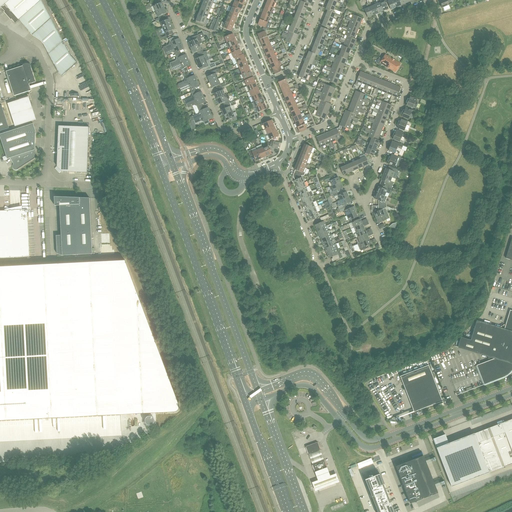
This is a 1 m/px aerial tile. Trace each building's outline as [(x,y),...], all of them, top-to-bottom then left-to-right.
[(41,0),(0,0),(0,8),(1,7),(15,23),(19,20),(33,36),(42,42),(58,72),(61,76),(77,63),(71,57),(41,0)] [(152,3),(153,6),(155,11),(164,8),(162,2),(159,3),(158,0),(152,3)] [(205,0),(204,0),(202,5),(211,8),(213,3),(205,0)] [(377,4),(374,5),(378,13),(383,11),(377,0),(376,1),(377,4)] [(384,1),(381,2),(380,0),(377,0),(383,11),(388,9),(384,1)] [(387,2),(391,10),(396,7),(392,0),(390,0),(387,2)] [(300,1),(298,6),(306,9),(308,4),(310,5),(300,1)] [(231,6),(231,7),(241,10),(243,5),(234,2),(232,7),(231,6)] [(374,5),(371,6),(370,3),(368,4),(373,15),(378,13),(374,5)] [(327,4),(325,9),(335,13),(333,12),(335,7),(327,4)] [(368,17),(373,15),(368,4),(367,5),(366,5),(367,8),(364,9),(368,17)] [(202,5),(200,10),(209,13),(211,8),(202,5)] [(298,6),(296,11),(304,14),(306,9),(298,6)] [(231,7),(229,12),(238,15),(240,10),(241,11),(241,10),(231,7)] [(166,13),(164,8),(155,11),(158,17),(159,19),(165,17),(164,14),(166,13)] [(325,9),(327,10),(325,15),(333,18),(335,13),(325,9)] [(200,10),(198,15),(207,19),(209,13),(200,10)] [(296,11),(294,16),(302,19),(304,14),(296,11)] [(229,12),(227,17),(235,21),(238,15),(229,12)] [(195,23),(203,26),(207,19),(198,15),(195,23)] [(353,15),(351,18),(347,16),(346,18),(360,24),(362,19),(353,15)] [(294,16),(292,21),(300,24),(302,19),(294,16)] [(160,22),(163,28),(171,24),(169,19),(166,20),(165,17),(159,19),(160,22)] [(227,17),(225,22),(233,26),(235,21),(227,17)] [(350,22),(348,25),(358,29),(360,24),(346,18),(345,20),(350,22)] [(264,27),(263,30),(266,29),(266,28),(265,28),(267,23),(260,20),(257,25),(264,27)] [(329,28),(331,23),(324,20),(321,25),(329,28)] [(292,21),(290,26),(298,29),(300,24),(292,21)] [(223,28),(231,31),(233,26),(225,22),(223,28)] [(172,34),(171,31),(173,30),(171,24),(163,28),(165,33),(166,36),(172,34)] [(348,25),(347,28),(343,26),(342,28),(356,34),(358,29),(348,25)] [(290,26),(288,31),(296,34),(298,29),(290,26)] [(321,27),(319,32),(326,35),(328,30),(321,27)] [(346,32),(344,35),(347,36),(354,39),(356,34),(342,28),(341,30),(346,32)] [(266,31),(266,29),(263,30),(263,31),(257,34),(260,39),(267,36),(265,31),(266,31)] [(288,31),(287,34),(283,33),(282,34),(296,40),(298,35),(296,34),(288,31)] [(191,38),(192,41),(188,42),(190,48),(199,44),(202,42),(201,39),(205,37),(203,32),(191,38)] [(224,37),(227,43),(235,39),(233,33),(224,37)] [(284,41),(292,44),(294,45),(296,40),(282,34),(281,36),(282,36),(284,37),(286,38),(284,41)] [(260,39),(262,44),(269,41),(267,36),(260,39)] [(347,36),(346,39),(341,37),(340,39),(354,45),(356,40),(354,39),(347,36)] [(170,42),(169,44),(163,47),(164,51),(181,43),(179,38),(173,41),(172,38),(168,39),(170,42)] [(227,43),(229,48),(238,44),(235,39),(227,43)] [(344,43),(343,46),(352,50),(354,45),(340,39),(339,41),(344,43)] [(262,44),(264,49),(271,46),(269,41),(262,44)] [(166,55),(172,52),(174,53),(175,56),(179,54),(177,52),(184,49),(181,43),(164,51),(166,55)] [(193,53),(197,52),(198,54),(203,52),(202,49),(201,49),(199,44),(190,48),(193,53)] [(229,48),(231,53),(240,50),(238,44),(229,48)] [(264,49),(266,54),(273,51),(271,46),(264,49)] [(343,46),(341,51),(348,54),(350,49),(352,50),(343,46)] [(233,56),(234,58),(242,55),(240,50),(231,53),(233,56)] [(199,57),(195,59),(198,64),(208,60),(206,55),(207,54),(206,51),(204,52),(203,52),(198,54),(198,55),(199,57)] [(266,54),(268,59),(275,56),(273,51),(266,54)] [(341,51),(339,56),(346,59),(348,54),(341,51)] [(175,56),(177,58),(176,60),(170,63),(170,64),(168,65),(169,68),(188,60),(186,54),(180,57),(179,54),(175,56)] [(235,58),(237,63),(245,60),(244,56),(243,56),(242,55),(234,58),(234,59),(235,58)] [(331,56),(330,58),(344,64),(346,59),(339,56),(336,55),(335,58),(331,56)] [(385,55),(380,63),(395,72),(400,64),(385,55)] [(268,59),(270,64),(277,61),(275,56),(268,59)] [(342,69),(344,64),(330,58),(328,57),(327,61),(328,61),(329,60),(334,62),(332,65),(342,69)] [(181,69),(182,72),(187,70),(186,67),(190,65),(188,60),(169,68),(171,71),(173,70),(173,71),(179,68),(181,69)] [(200,70),(203,68),(205,71),(216,66),(214,62),(210,63),(208,60),(198,64),(200,70)] [(237,63),(239,68),(248,65),(245,60),(237,63)] [(270,64),(272,69),(279,66),(277,61),(270,64)] [(30,66),(30,65),(29,64),(28,63),(27,63),(26,63),(22,65),(23,66),(6,71),(14,96),(31,90),(29,84),(36,82),(30,66)] [(239,68),(242,74),(250,70),(248,65),(239,68)] [(340,74),(342,69),(332,65),(331,68),(325,66),(324,67),(340,74)] [(275,74),(282,71),(279,66),(272,69),(275,74)] [(338,79),(340,74),(324,67),(324,68),(323,67),(323,69),(330,72),(328,75),(338,79)] [(210,72),(211,75),(207,77),(210,82),(218,79),(216,74),(219,72),(218,69),(210,72)] [(244,79),(252,76),(250,70),(242,74),(244,79)] [(302,81),(303,79),(306,80),(308,74),(301,72),(298,77),(299,77),(298,79),(299,80),(302,81)] [(357,85),(358,82),(361,83),(365,74),(360,72),(355,84),(357,85)] [(178,84),(180,88),(197,81),(194,75),(190,77),(189,74),(184,76),(185,79),(184,81),(178,84)] [(361,83),(365,85),(363,89),(365,90),(370,76),(365,74),(361,83)] [(322,79),(336,84),(338,79),(328,75),(327,78),(323,77),(322,79)] [(368,86),(371,87),(375,78),(370,76),(365,90),(366,91),(368,86)] [(253,77),(245,80),(247,86),(255,82),(253,77)] [(212,88),(216,86),(217,89),(223,86),(222,84),(221,83),(223,82),(221,78),(218,79),(210,82),(212,88)] [(371,87),(375,89),(373,93),(375,94),(380,80),(375,78),(371,87)] [(278,82),(280,87),(287,84),(285,79),(278,82)] [(378,90),(381,91),(385,82),(380,80),(375,94),(376,95),(378,90)] [(196,90),(195,88),(199,86),(197,81),(180,88),(181,91),(181,92),(187,89),(190,90),(191,93),(196,90)] [(247,86),(249,91),(257,88),(255,82),(247,86)] [(324,86),(323,89),(332,93),(335,88),(320,82),(320,84),(324,86)] [(381,91),(385,93),(383,97),(385,98),(390,84),(385,82),(381,91)] [(280,87),(282,92),(290,89),(287,84),(280,87)] [(388,94),(391,95),(395,86),(390,84),(385,98),(387,99),(388,94)] [(225,95),(223,90),(224,90),(223,86),(217,89),(218,92),(214,93),(217,99),(228,94),(225,95)] [(395,100),(397,97),(401,88),(395,86),(391,95),(395,97),(393,100),(395,100)] [(249,91),(251,96),(260,93),(257,88),(249,91)] [(282,92),(285,97),(292,94),(290,89),(282,92)] [(317,91),(316,93),(330,98),(332,93),(323,89),(322,92),(317,91)] [(185,100),(183,101),(184,105),(187,104),(203,97),(201,91),(197,93),(196,90),(191,93),(192,95),(191,97),(185,100)] [(364,98),(365,95),(356,91),(354,96),(368,102),(369,100),(364,98)] [(251,96),(254,102),(262,98),(260,93),(251,96)] [(320,96),(319,99),(328,103),(329,103),(330,98),(316,93),(316,94),(320,96)] [(219,104),(223,103),(224,105),(230,103),(228,100),(229,97),(228,94),(217,99),(219,104)] [(285,97),(287,102),(294,99),(292,94),(285,97)] [(354,96),(352,101),(361,105),(363,102),(367,104),(368,102),(354,96)] [(415,102),(417,99),(410,96),(409,99),(408,98),(406,103),(407,103),(406,106),(413,108),(413,107),(415,108),(416,107),(418,104),(417,103),(415,102)] [(15,126),(30,121),(36,119),(28,97),(7,103),(15,126)] [(194,105),(197,106),(198,109),(203,106),(201,104),(206,102),(203,97),(187,104),(188,108),(194,105)] [(254,102),(256,107),(264,103),(262,98),(254,102)] [(287,102),(289,107),(296,104),(294,99),(287,102)] [(315,102),(314,104),(329,109),(331,104),(329,103),(328,103),(319,99),(319,100),(321,100),(320,103),(315,102)] [(392,105),(382,101),(377,99),(376,101),(381,103),(380,106),(389,110),(392,105)] [(352,101),(350,106),(364,112),(365,110),(360,108),(361,105),(352,101)] [(222,110),(224,115),(232,112),(230,107),(231,106),(230,103),(224,105),(225,108),(222,110)] [(258,112),(267,109),(264,103),(256,107),(258,112)] [(289,107),(291,112),(298,109),(296,104),(289,107)] [(318,107),(317,111),(327,114),(329,109),(314,104),(314,105),(318,107)] [(1,106),(0,105),(0,130),(9,128),(1,106)] [(198,109),(199,111),(199,112),(198,113),(192,116),(193,120),(210,113),(208,107),(204,109),(203,106),(198,109)] [(346,110),(355,114),(357,115),(359,112),(363,114),(364,112),(350,106),(348,111),(346,110)] [(380,106),(378,110),(374,108),(373,110),(387,115),(389,110),(380,106)] [(408,120),(412,110),(405,107),(404,110),(403,110),(402,114),(402,115),(401,117),(408,120)] [(291,112),(293,117),(300,114),(298,109),(291,112)] [(346,110),(344,115),(358,121),(359,119),(354,117),(355,114),(346,110)] [(377,113),(376,117),(385,120),(387,115),(373,110),(372,111),(377,113)] [(322,123),(324,122),(327,114),(317,111),(315,116),(322,119),(322,121),(322,123)] [(235,116),(234,117),(232,112),(224,115),(226,121),(230,119),(231,122),(237,120),(235,116)] [(210,123),(208,120),(213,118),(210,113),(193,120),(190,121),(192,125),(201,121),(204,122),(205,125),(210,123)] [(293,117),(295,122),(302,119),(300,114),(293,117)] [(344,115),(342,120),(351,124),(352,121),(357,123),(358,121),(344,115)] [(376,117),(374,120),(370,118),(369,120),(383,125),(385,120),(376,117)] [(295,122),(297,127),(305,124),(302,119),(295,122)] [(404,131),(408,122),(408,121),(401,119),(400,121),(399,121),(397,126),(398,126),(397,128),(404,131)] [(271,120),(263,123),(265,129),(274,125),(271,120)] [(339,126),(338,128),(340,129),(342,126),(349,129),(351,124),(342,120),(339,126)] [(373,123),(372,126),(381,130),(383,125),(369,120),(368,121),(373,123)] [(34,158),(34,152),(35,131),(33,124),(0,134),(0,137),(2,145),(6,155),(7,159),(10,158),(14,164),(14,165),(13,165),(13,166),(13,167),(13,168),(13,169),(14,169),(15,170),(16,170),(17,170),(17,169),(35,158),(34,158)] [(307,129),(305,124),(297,127),(300,132),(307,129)] [(265,129),(268,134),(276,131),(274,125),(265,129)] [(89,127),(58,126),(57,166),(62,172),(87,173),(89,127)] [(372,126),(370,130),(366,128),(366,127),(363,126),(362,128),(365,129),(365,130),(379,135),(381,130),(372,126)] [(337,131),(340,129),(338,128),(337,129),(331,131),(335,140),(341,138),(337,131)] [(369,133),(368,136),(377,140),(379,135),(365,130),(364,131),(369,133)] [(399,142),(403,133),(396,130),(395,133),(394,132),(392,137),(393,137),(392,139),(399,142)] [(268,134),(270,140),(278,136),(276,131),(268,134)] [(331,131),(326,133),(332,147),(333,147),(334,146),(332,142),(335,140),(331,131)] [(326,145),(329,143),(331,148),(332,147),(326,133),(321,135),(326,145)] [(324,149),(322,146),(326,145),(321,135),(316,137),(322,150),(324,149)] [(379,141),(377,140),(368,136),(368,137),(371,138),(369,143),(377,146),(379,141)] [(392,141),(391,144),(390,144),(388,148),(389,149),(388,150),(394,153),(402,156),(404,151),(401,150),(403,146),(392,141)] [(304,144),(302,149),(310,153),(312,147),(304,144)] [(268,145),(263,148),(266,156),(272,154),(268,145)] [(263,148),(257,150),(261,158),(266,156),(263,148)] [(366,158),(367,154),(373,156),(375,151),(367,148),(365,153),(364,155),(365,157),(360,159),(363,166),(369,164),(366,158)] [(313,154),(310,153),(302,149),(300,154),(308,158),(309,156),(311,157),(313,154)] [(255,161),(261,158),(257,150),(252,153),(255,161)] [(300,154),(298,159),(306,163),(308,158),(300,154)] [(402,161),(403,159),(397,157),(391,154),(390,157),(389,157),(387,161),(388,162),(388,164),(397,167),(399,167),(401,162),(402,161)] [(304,168),(306,163),(298,159),(296,164),(304,168)] [(360,159),(355,161),(358,169),(363,166),(360,159)] [(355,161),(350,163),(353,171),(358,169),(355,161)] [(350,163),(345,165),(348,173),(353,171),(350,163)] [(294,170),(295,170),(294,173),(296,174),(296,173),(301,176),(304,176),(307,169),(304,168),(296,164),(294,170)] [(343,175),(348,173),(345,165),(340,168),(343,175)] [(389,166),(387,169),(386,169),(383,174),(392,178),(394,172),(397,173),(399,170),(389,166)] [(298,177),(298,179),(294,181),(296,186),(304,182),(302,177),(301,176),(296,173),(296,174),(295,176),(298,177)] [(386,182),(384,185),(392,188),(393,185),(394,182),(390,181),(392,178),(383,174),(381,180),(386,182)] [(338,177),(331,180),(330,178),(324,180),(325,183),(330,181),(332,186),(340,182),(338,177)] [(296,186),(298,191),(306,187),(304,182),(296,186)] [(340,182),(332,186),(329,187),(330,190),(329,191),(331,195),(332,195),(337,193),(336,193),(338,192),(337,190),(342,187),(340,182)] [(379,187),(376,193),(384,196),(386,193),(389,194),(391,191),(391,188),(392,188),(384,185),(383,189),(379,187)] [(298,191),(300,196),(311,191),(309,186),(306,187),(298,191)] [(302,201),(310,197),(313,196),(311,191),(300,196),(302,201)] [(341,194),(339,191),(338,192),(336,193),(337,193),(332,195),(334,197),(338,195),(340,200),(348,197),(346,192),(341,194)] [(374,198),(378,200),(378,206),(386,206),(387,203),(382,202),(384,196),(376,193),(374,198)] [(56,235),(57,254),(62,255),(92,254),(89,198),(55,196),(55,205),(59,205),(61,235),(56,235)] [(302,201),(304,206),(313,202),(310,197),(302,201)] [(346,207),(345,204),(350,202),(348,197),(340,200),(337,202),(338,204),(337,205),(338,207),(339,210),(346,207)] [(304,206),(307,211),(315,207),(313,202),(304,206)] [(340,212),(345,211),(347,215),(355,212),(356,211),(354,206),(347,209),(346,207),(339,210),(340,212)] [(378,206),(378,211),(374,213),(376,218),(387,213),(385,208),(386,208),(386,206),(378,206)] [(307,211),(309,216),(317,212),(315,207),(307,211)] [(27,209),(20,210),(17,210),(15,210),(11,210),(0,210),(0,258),(29,257),(27,209)] [(311,221),(319,217),(317,212),(309,216),(311,221)] [(359,219),(358,216),(357,217),(355,212),(347,215),(349,220),(350,220),(352,222),(353,222),(359,219)] [(378,223),(386,219),(390,218),(387,213),(376,218),(378,223)] [(359,219),(353,222),(352,222),(354,227),(362,224),(360,219),(359,219)] [(315,225),(317,230),(326,226),(324,221),(315,225)] [(354,227),(356,232),(364,229),(362,224),(354,227)] [(317,230),(319,235),(328,231),(326,226),(317,230)] [(356,232),(358,237),(356,238),(366,234),(364,229),(356,232)] [(319,235),(321,239),(330,235),(328,231),(319,235)] [(356,244),(368,239),(366,234),(356,238),(358,243),(356,244)] [(321,239),(323,244),(332,240),(330,235),(321,239)] [(361,251),(362,250),(369,247),(368,245),(371,244),(368,239),(356,244),(358,250),(359,250),(360,251),(361,251)] [(323,244),(325,249),(334,245),(332,240),(323,244)] [(325,249),(327,253),(336,249),(334,245),(325,249)] [(329,258),(333,256),(333,258),(331,259),(332,262),(339,259),(338,254),(339,254),(339,253),(340,252),(338,248),(336,249),(327,253),(329,258)] [(125,260),(0,266),(0,420),(174,412),(175,412),(175,411),(176,411),(177,411),(177,410),(178,410),(178,409),(179,409),(179,408),(179,407),(179,406),(179,405),(125,260)] [(475,327),(472,335),(511,347),(511,310),(510,310),(505,325),(499,328),(480,322),(478,328),(475,327)] [(458,347),(464,349),(488,356),(488,358),(488,360),(488,361),(476,365),(484,385),(504,377),(505,376),(507,375),(508,374),(509,374),(510,373),(510,372),(511,372),(511,371),(511,370),(511,347),(472,335),(471,340),(461,337),(458,347)] [(436,402),(436,403),(443,401),(442,400),(442,401),(428,365),(400,376),(406,391),(407,391),(412,404),(413,406),(415,407),(417,408),(419,408),(421,408),(436,402)] [(511,419),(488,428),(474,434),(447,444),(443,435),(434,439),(452,487),(489,472),(503,467),(511,463),(511,419)] [(321,442),(307,447),(311,457),(325,452),(321,442)] [(437,491),(424,457),(396,467),(412,507),(432,500),(430,494),(437,491)] [(332,471),(315,477),(321,493),(338,487),(332,471)] [(393,511),(379,474),(365,479),(377,511),(393,511)]
